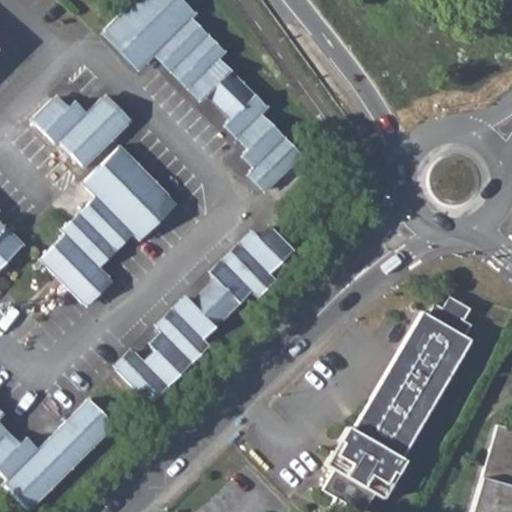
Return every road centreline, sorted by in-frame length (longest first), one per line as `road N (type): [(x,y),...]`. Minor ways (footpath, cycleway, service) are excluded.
road 1 (residential): [(122,511),(342,289)]
road 2 (trunk): [(296,0),(408,159)]
road 3 (residential): [(403,174),(387,223),(342,289)]
road 4 (residential): [(342,289),(454,232)]
